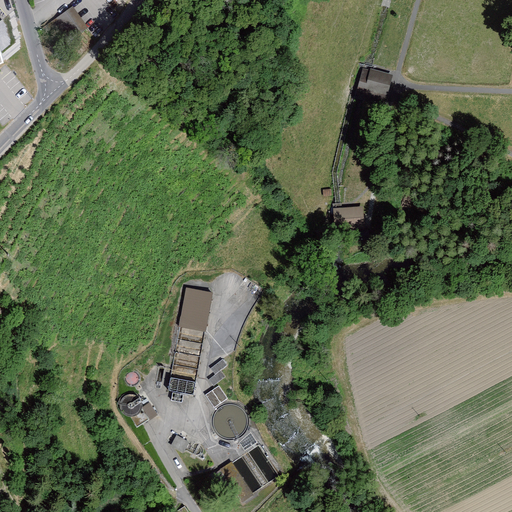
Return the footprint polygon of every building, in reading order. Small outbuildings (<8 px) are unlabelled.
[(86,0),(74,0),(41,26),(58,49),(100,16),(86,0)] [(387,105),(394,76),(363,68),(356,97),(387,105)] [(334,228),(364,229),(365,208),(335,207),(334,228)] [(194,393),(212,293),(187,288),(168,389),(194,393)] [(230,366),(223,357),(210,368),(216,375),(209,381),(213,387),(225,377),(222,372),(230,366)] [(228,399),(219,386),(204,396),(213,409),(228,399)] [(137,393),(133,391),(129,391),(125,393),(122,395),(120,399),(119,401),(120,405),(121,409),(124,412),(128,414),(132,414),(136,413),(139,411),(141,407),(142,404),(142,400),(140,396),(137,393)] [(242,439),(248,434),(251,428),(251,422),(249,416),(246,411),(239,407),(233,406),(227,407),(222,410),(218,414),(216,420),(215,426),(217,432),(219,435),(224,439),(230,441),(236,441),(242,439)] [(190,445),(176,437),(171,445),(184,453),(190,445)] [(222,474),(242,503),(280,477),(259,448),(222,474)]
